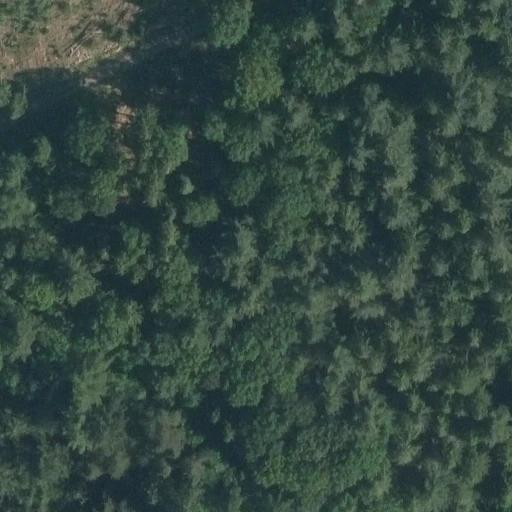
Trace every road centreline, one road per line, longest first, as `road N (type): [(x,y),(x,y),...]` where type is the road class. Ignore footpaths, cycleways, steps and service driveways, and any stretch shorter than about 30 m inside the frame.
road 1 (track): [(0,269),(363,511)]
road 2 (track): [(0,133),(289,0)]
